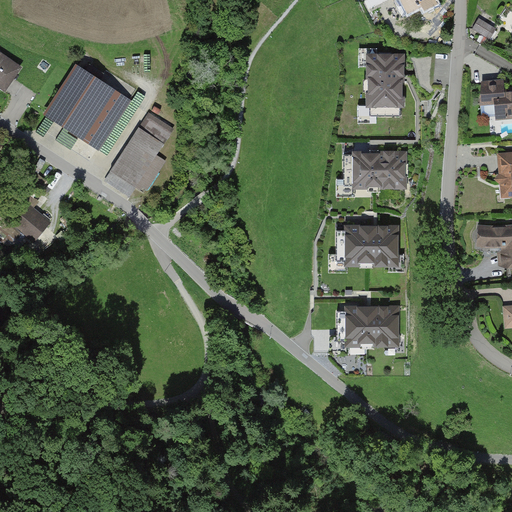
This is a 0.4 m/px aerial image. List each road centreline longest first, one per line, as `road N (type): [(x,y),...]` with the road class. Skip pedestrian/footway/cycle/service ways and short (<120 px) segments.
road 1 (residential): [(0,123),(132,211),(227,303),(388,425),(452,453),(511,460)]
road 2 (residential): [(511,368),(475,336),(448,247),(461,0)]
road 3 (track): [(156,234),(155,246),(205,330),(208,367),(195,394),(167,404),(0,409)]
road 4 (track): [(248,511),(227,483),(202,381)]
road 5 (unknown): [(286,342),(322,311),(331,222)]
